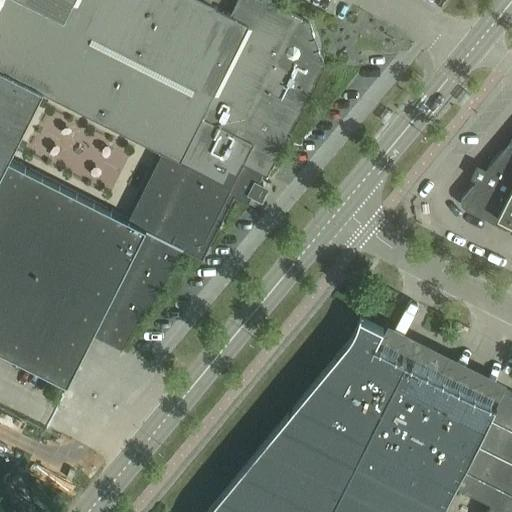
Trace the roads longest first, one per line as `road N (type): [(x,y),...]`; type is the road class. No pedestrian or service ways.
road 1 (tertiary): [(340,208),(88,511)]
road 2 (tertiary): [(511,2),(340,208)]
road 3 (unclassified): [(340,208),(403,256),(511,310)]
